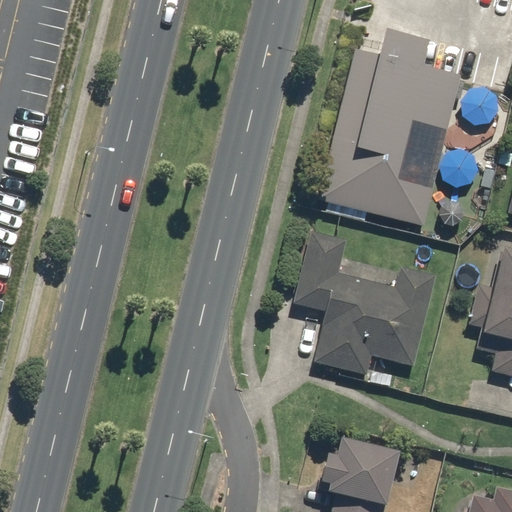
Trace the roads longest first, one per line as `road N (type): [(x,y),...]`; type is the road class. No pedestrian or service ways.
road 1 (primary): [(33,511),(160,0)]
road 2 (primary): [(284,0),(201,327)]
road 3 (residential): [(201,327),(240,454),(238,511)]
road 4 (primary): [(201,327),(158,511)]
